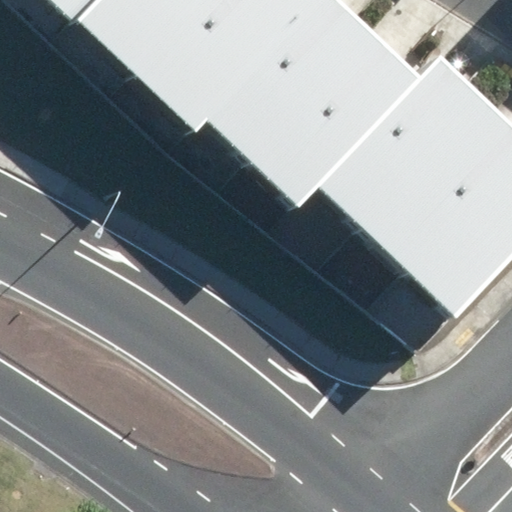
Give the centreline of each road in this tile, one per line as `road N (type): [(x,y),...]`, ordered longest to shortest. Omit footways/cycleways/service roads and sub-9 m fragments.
road 1 (primary): [(0,251),(192,364),(374,503)]
road 2 (primary): [(193,511),(103,443),(0,383)]
road 3 (residential): [(374,503),(511,375)]
